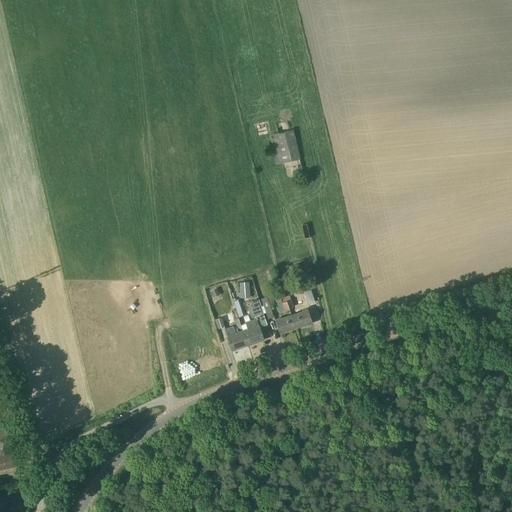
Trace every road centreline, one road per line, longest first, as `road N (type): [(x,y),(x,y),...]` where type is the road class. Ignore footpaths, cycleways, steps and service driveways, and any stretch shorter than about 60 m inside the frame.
road 1 (tertiary): [(181,410),(289,366),(511,296)]
road 2 (unclassified): [(38,511),(59,456),(77,440),(156,401),(181,410)]
road 3 (tertiary): [(80,511),(123,454),(181,410)]
